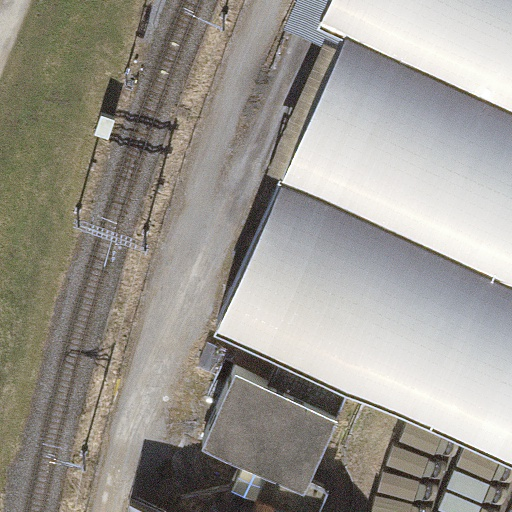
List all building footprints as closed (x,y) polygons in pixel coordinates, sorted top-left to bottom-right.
[(511,0),(328,0),(322,13),(346,24),(511,97),(511,0)] [(511,271),(511,97),(346,24),(282,169),(511,271)] [(511,271),(282,169),(215,319),(278,347),(347,377),(511,450),(511,271)] [(234,351),(199,430),(243,450),(229,482),(295,511),(312,511),(325,485),(303,475),(347,377),(278,347),(269,367),(234,351)] [(167,511),(130,495),(127,511),(167,511)]
